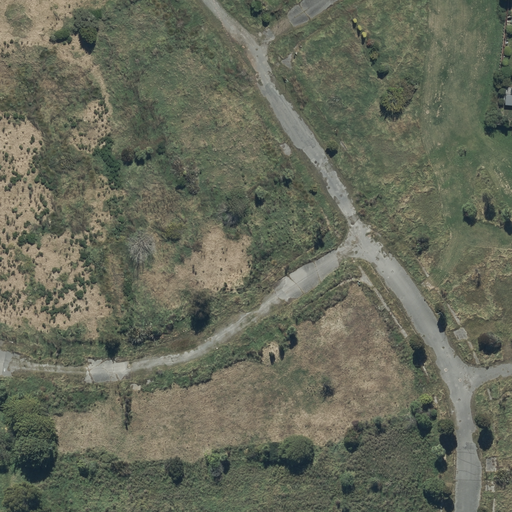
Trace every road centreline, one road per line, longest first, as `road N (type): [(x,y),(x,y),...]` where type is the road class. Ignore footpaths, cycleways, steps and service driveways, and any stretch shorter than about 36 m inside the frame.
road 1 (track): [(210,0),(249,46),(442,337),(471,420),(470,511)]
road 2 (track): [(367,234),(219,332),(173,350),(87,370),(0,362)]
